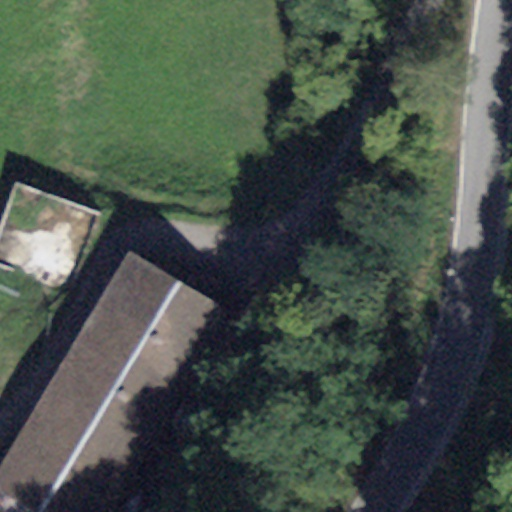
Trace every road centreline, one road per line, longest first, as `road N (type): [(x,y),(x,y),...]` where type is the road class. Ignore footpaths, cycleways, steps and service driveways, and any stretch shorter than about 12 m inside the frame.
road 1 (track): [(428,0),(398,73),(324,193),(248,247),(140,244),(105,266),(27,401),(0,417)]
road 2 (tertiary): [(509,0),(473,300),(448,378),(377,511)]
